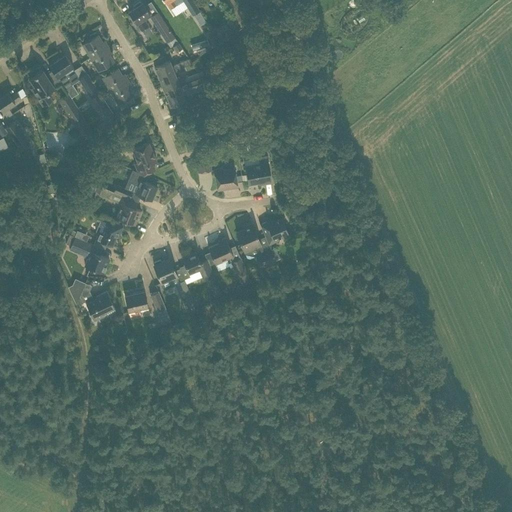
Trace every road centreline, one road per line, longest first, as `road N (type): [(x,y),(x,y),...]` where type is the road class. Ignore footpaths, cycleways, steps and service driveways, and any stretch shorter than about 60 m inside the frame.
road 1 (track): [(498,511),(282,0)]
road 2 (track): [(0,206),(27,217),(78,324),(85,352),(82,478)]
road 3 (residential): [(187,191),(139,68),(97,0)]
